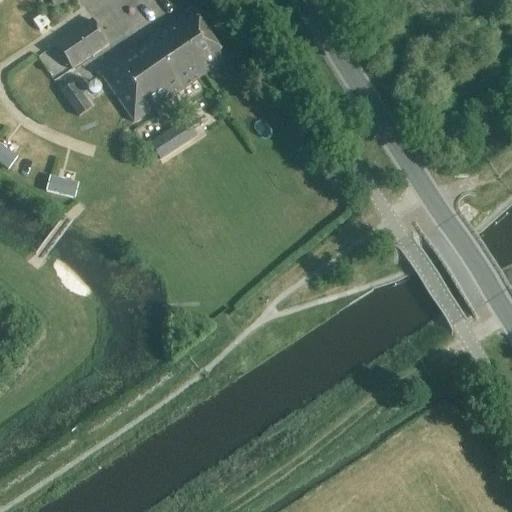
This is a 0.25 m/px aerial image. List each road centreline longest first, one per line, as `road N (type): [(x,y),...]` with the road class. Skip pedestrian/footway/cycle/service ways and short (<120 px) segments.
road 1 (primary): [(511,326),(308,0)]
road 2 (track): [(469,338),(213,511)]
